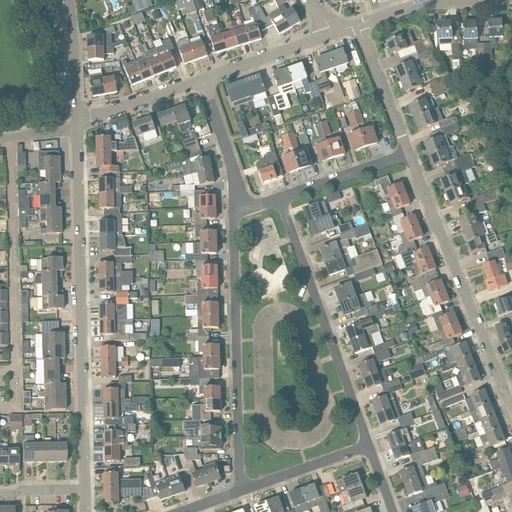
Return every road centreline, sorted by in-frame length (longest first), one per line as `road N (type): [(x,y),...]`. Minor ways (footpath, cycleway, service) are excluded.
road 1 (residential): [(82,488),(74,127)]
road 2 (residential): [(240,492),(233,205)]
road 3 (residential): [(511,411),(405,146)]
road 4 (residential): [(0,400),(14,395),(16,366),(14,134)]
road 5 (residential): [(368,442),(283,191)]
road 6 (residential): [(240,492),(329,449),(368,442)]
road 7 (residential): [(73,120),(203,78)]
road 8 (residential): [(203,78),(331,31)]
road 9 (residential): [(233,205),(229,147),(203,78)]
road 10 (residential): [(405,146),(354,25)]
road 11 (residential): [(354,25),(409,5),(481,0)]
road 12 (residential): [(283,191),(405,146)]
road 13 (residential): [(73,120),(67,0)]
